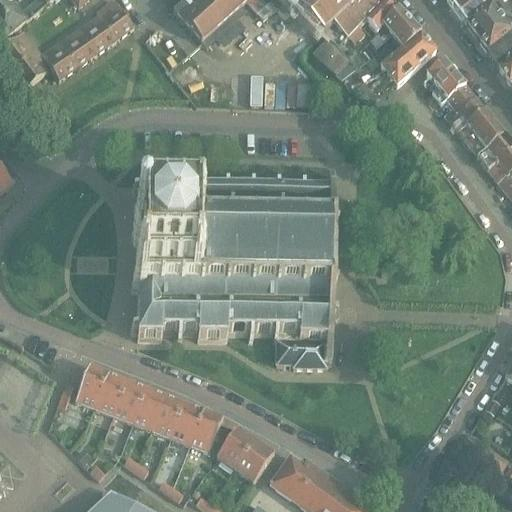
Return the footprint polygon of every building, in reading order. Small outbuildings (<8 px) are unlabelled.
[(25,26),(24,25),(46,6),(47,7),(54,0),(38,0),(18,17),(3,0),(0,0),(0,45),(1,46),(25,26)] [(76,0),(71,4),(77,11),(84,5),(79,0),(76,0)] [(190,0),(173,16),(201,46),(245,7),(251,0),(190,0)] [(251,0),(245,7),(255,17),(266,8),(259,0),(251,0)] [(285,0),(296,12),(322,39),(330,31),(362,0),(285,0)] [(357,31),(365,23),(386,1),(384,0),(362,0),(330,31),(344,44),(346,42),(354,49),(364,39),(357,31)] [(442,0),(450,10),(463,0),(442,0)] [(463,0),(450,10),(464,27),(465,28),(496,6),(499,10),(510,3),(509,2),(500,8),(496,3),(498,0),(463,0)] [(398,14),(386,1),(365,23),(378,39),(383,31),(398,14)] [(496,6),(465,28),(478,46),(492,35),(493,36),(497,33),(497,34),(501,30),(505,36),(508,33),(508,32),(511,29),(511,6),(510,3),(499,10),(496,6)] [(97,20),(116,45),(133,32),(111,5),(96,17),(97,20)] [(268,5),(266,8),(255,17),(261,24),(275,12),(268,5)] [(383,31),(378,39),(377,40),(378,42),(370,49),(375,55),(392,40),(402,52),(419,38),(398,14),(383,31)] [(80,32),(97,59),(113,47),(116,45),(97,20),(80,32)] [(492,35),(478,46),(497,72),(511,60),(511,29),(508,32),(508,33),(505,36),(501,30),(497,34),(497,33),(493,36),(492,35)] [(80,32),(60,46),(78,72),(97,59),(80,32)] [(0,58),(11,73),(37,55),(22,36),(0,53),(0,58)] [(380,70),(396,90),(435,56),(419,38),(402,52),(380,70)] [(336,79),(349,65),(326,44),(312,58),(336,79)] [(78,72),(60,46),(40,60),(49,73),(56,82),(58,86),(78,72)] [(49,73),(40,60),(37,55),(11,73),(25,92),(37,83),(49,73)] [(511,60),(497,72),(496,73),(508,89),(511,85),(511,60)] [(424,87),(440,108),(446,103),(465,90),(444,65),(426,79),(429,83),(424,87)] [(377,79),(352,94),(366,107),(390,96),(377,79)] [(453,112),(445,118),(448,122),(456,115),(458,118),(476,104),(465,90),(446,103),(453,112)] [(456,115),(448,122),(458,135),(484,114),(476,104),(458,118),(456,115)] [(458,135),(477,161),(504,140),(484,114),(458,135)] [(511,149),(504,140),(477,161),(488,174),(511,154),(511,149)] [(511,154),(488,174),(498,186),(511,175),(511,154)] [(0,196),(11,186),(0,174),(0,196)] [(511,175),(498,186),(511,203),(511,175)] [(132,289),(132,297),(137,297),(137,334),(131,334),(131,338),(137,338),(137,345),(161,345),(161,338),(178,338),(178,345),(181,345),(181,338),(197,338),(197,345),(226,346),(226,339),(248,339),(248,346),(252,346),(252,339),(273,339),(273,346),(276,346),(275,371),(293,371),(293,374),(326,375),(326,368),(331,368),(331,330),(330,330),(330,324),(336,324),(336,309),(331,309),(331,302),(334,298),(334,297),(331,293),(331,243),(335,240),(335,238),(331,234),(331,229),(337,229),(337,213),(331,213),(331,209),(333,209),(333,180),(326,180),(326,197),(303,197),(303,190),(300,190),(300,197),(279,197),(279,190),(275,190),(275,197),(254,196),(254,190),(249,190),(249,196),(228,196),(228,190),(224,190),(224,196),(203,196),(203,189),(199,189),(199,196),(183,196),(183,189),(179,189),(179,196),(163,196),(163,189),(158,189),(158,196),(142,196),(142,189),(138,189),(138,196),(132,196),(132,199),(138,199),(137,237),(132,237),(132,245),(133,245),(136,251),(137,251),(137,289),(132,289)] [(87,370),(78,394),(73,406),(92,414),(107,378),(87,370)] [(107,378),(92,414),(112,421),(126,385),(107,378)] [(126,385),(112,421),(131,429),(145,393),(126,385)] [(57,411),(64,414),(72,391),(65,389),(57,411)] [(145,393),(131,429),(150,436),(164,400),(145,393)] [(164,400),(150,436),(169,444),(184,408),(164,400)] [(491,404),(485,414),(492,418),(498,408),(491,404)] [(184,408),(169,444),(189,452),(203,415),(184,408)] [(203,415),(189,452),(208,459),(222,423),(203,415)] [(237,433),(226,448),(245,461),(255,446),(237,433)] [(499,475),(505,465),(490,457),(489,458),(476,451),(477,450),(466,443),(460,453),(499,475)] [(255,446),(245,461),(263,473),(273,458),(255,446)] [(216,463),(234,475),(245,461),(226,448),(216,463)] [(82,452),(74,461),(82,469),(90,460),(82,452)] [(245,461),(234,475),(252,488),(263,473),(245,461)] [(123,468),(132,475),(137,469),(127,462),(123,468)] [(370,511),(373,509),(356,498),(355,500),(304,465),(300,469),(290,462),(271,488),(270,488),(268,490),(299,511),(370,511)] [(142,482),(143,482),(147,475),(137,469),(132,475),(142,482)] [(97,485),(102,479),(94,471),(89,476),(97,485)] [(157,493),(167,500),(172,493),(162,486),(157,493)] [(167,500),(177,506),(182,500),(172,493),(167,500)] [(140,511),(110,496),(93,511),(140,511)] [(195,509),(199,511),(202,511),(206,507),(199,502),(195,509)]
